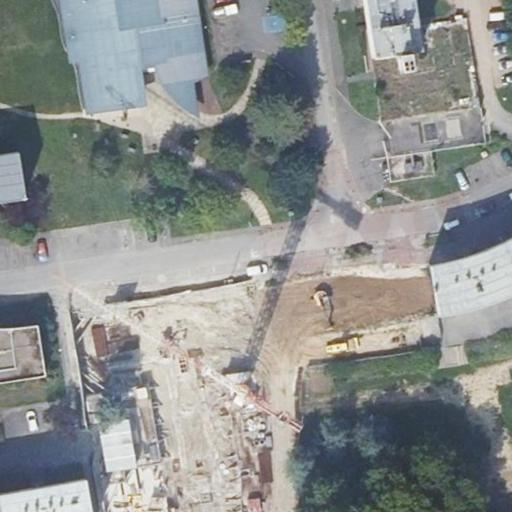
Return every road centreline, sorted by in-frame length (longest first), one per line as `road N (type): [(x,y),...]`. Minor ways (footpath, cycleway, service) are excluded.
road 1 (residential): [(336,230),(0,283)]
road 2 (residential): [(301,0),(336,230)]
road 3 (residential): [(511,182),(411,219),(336,230)]
